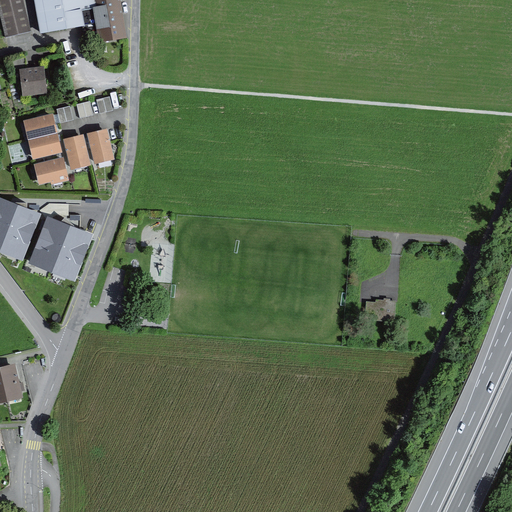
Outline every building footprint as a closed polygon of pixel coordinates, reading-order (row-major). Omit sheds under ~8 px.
[(22,0),(4,0),(0,1),(0,18),(5,39),(30,34),(22,0)] [(29,0),(36,36),(80,29),(77,13),(88,11),(91,31),(94,30),(96,43),(123,38),(116,0),(29,0)] [(44,67),(20,70),(23,94),(47,92),(44,67)] [(110,97),(104,99),(107,112),(114,110),(110,97)] [(104,99),(97,101),(101,114),(107,112),(104,99)] [(90,101),(84,103),(87,117),(94,115),(90,101)] [(84,103),(77,105),(80,119),(87,117),(84,103)] [(71,105),(64,107),(68,121),(74,119),(71,105)] [(64,107),(57,109),(61,123),(68,121),(64,107)] [(53,111),(24,118),(28,135),(57,128),(53,111)] [(106,127),(88,132),(95,160),(114,155),(106,127)] [(59,132),(30,139),(34,156),(63,149),(59,132)] [(84,133),(65,137),(71,168),(91,163),(84,133)] [(62,155),(34,162),(39,183),(67,177),(62,155)] [(40,213),(0,197),(0,250),(23,259),(40,213)] [(94,233),(47,214),(28,262),(75,280),(94,233)] [(377,303),(367,302),(366,313),(376,313),(376,319),(394,320),(395,302),(377,300),(377,303)] [(15,369),(1,373),(10,407),(24,404),(15,369)] [(0,409),(10,407),(1,373),(0,373),(0,409)]
